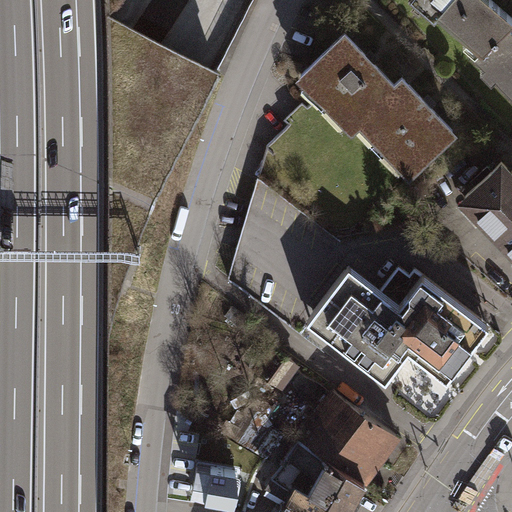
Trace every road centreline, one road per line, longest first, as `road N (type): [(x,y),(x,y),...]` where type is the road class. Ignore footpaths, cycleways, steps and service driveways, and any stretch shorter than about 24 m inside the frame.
road 1 (residential): [(147,511),(171,302),(216,140),(276,0)]
road 2 (motorway): [(70,511),(67,0)]
road 3 (motorway): [(9,131),(5,511)]
road 4 (primary): [(430,511),(511,392)]
road 5 (motorway): [(5,0),(9,131)]
